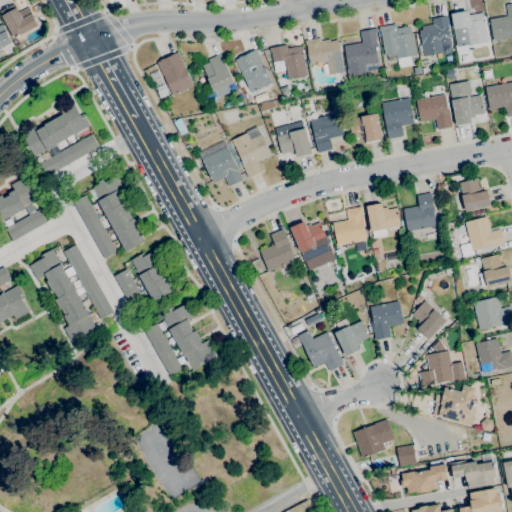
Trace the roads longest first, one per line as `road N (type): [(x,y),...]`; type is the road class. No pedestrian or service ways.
road 1 (tertiary): [(133,118),(351,511)]
road 2 (residential): [(199,238),(309,184),(511,147)]
road 3 (residential): [(142,133),(53,183),(156,379)]
road 4 (residential): [(90,41),(163,24),(230,24),(366,0)]
